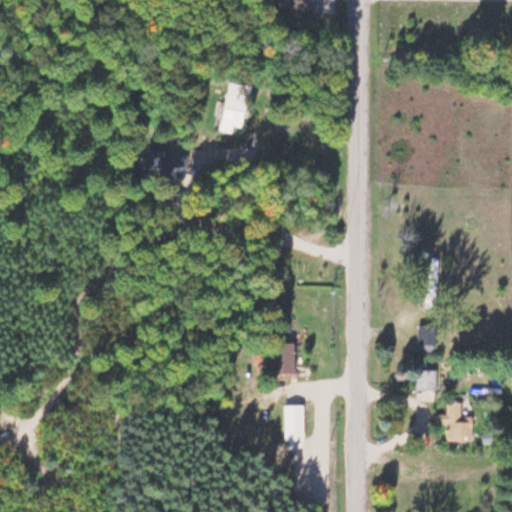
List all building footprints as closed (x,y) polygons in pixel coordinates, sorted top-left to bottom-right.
[(275,0),(275,6),(304,8),(304,0),(275,0)] [(225,83),(248,87),(240,134),(217,130),(225,83)] [(436,256),(423,256),(423,294),(436,294),(436,256)] [(431,346),(431,325),(416,325),(416,346),(431,346)] [(266,374),(291,374),(291,342),(266,342),(266,374)] [(414,390),(433,390),(433,369),(414,369),(414,390)] [(469,433),(469,401),(437,401),(437,433),(469,433)] [(301,440),(301,404),(280,404),(280,440),(301,440)]
